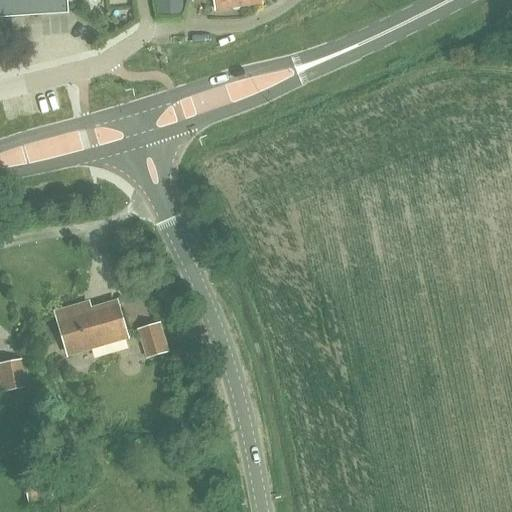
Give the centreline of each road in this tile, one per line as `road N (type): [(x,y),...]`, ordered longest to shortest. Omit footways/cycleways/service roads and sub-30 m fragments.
road 1 (tertiary): [(262,511),(217,325),(164,202)]
road 2 (secondary): [(317,62),(131,108)]
road 3 (secondary): [(153,138),(289,86),(317,62)]
road 4 (secondary): [(317,62),(456,0)]
road 5 (residential): [(147,33),(242,27),(291,0)]
road 6 (secondary): [(131,108),(0,146)]
road 7 (secondary): [(0,175),(129,146)]
